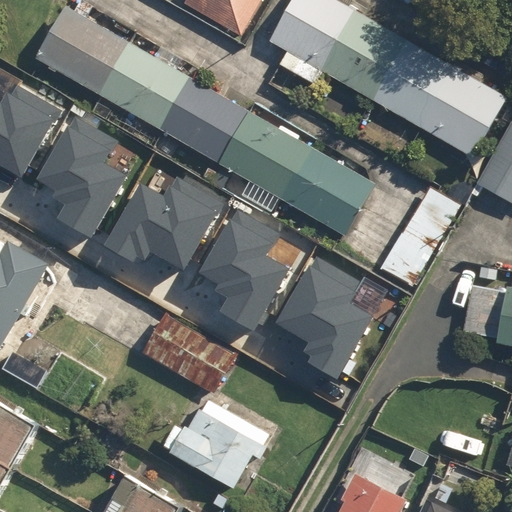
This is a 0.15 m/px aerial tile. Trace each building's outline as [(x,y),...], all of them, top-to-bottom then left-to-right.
[(180,0),(180,2),(240,39),(263,0),(180,0)] [(503,102),(330,0),(291,0),(267,41),(259,56),(314,88),(322,73),(469,160),(503,102)] [(63,7),(32,61),(343,238),(374,183),(63,7)] [(0,168),(32,185),(69,114),(19,87),(8,109),(0,104),(0,168)] [(511,206),(511,121),(511,124),(476,187),(511,206)] [(69,224),(99,239),(131,177),(109,166),(120,146),(78,125),(47,187),(79,204),(69,224)] [(192,280),(230,209),(179,183),(168,204),(148,194),(116,253),(147,269),(152,260),(192,280)] [(460,206),(430,189),(383,269),(414,287),(460,206)] [(231,317),(261,332),(293,270),(271,259),(282,239),(241,218),(209,280),(242,296),(231,317)] [(0,353),(48,268),(5,244),(0,253),(0,353)] [(311,365),(341,380),(373,318),(351,308),(362,287),(321,266),(289,328),(322,345),(311,365)] [(496,342),(495,348),(511,350),(511,293),(471,287),(464,337),(496,342)] [(236,357),(165,315),(141,354),(213,397),(236,357)] [(12,351),(1,368),(36,391),(48,374),(12,351)] [(253,459),(261,464),(268,451),(262,448),(269,436),(208,402),(202,413),(198,411),(186,432),(175,426),(161,450),(234,492),(253,459)] [(0,489),(36,425),(0,405),(0,489)] [(511,435),(498,431),(494,446),(511,451),(507,467),(511,468),(511,435)] [(374,487),(358,478),(339,511),(402,511),(407,504),(400,500),(414,475),(388,461),(374,487)] [(186,511),(180,508),(124,477),(104,511),(186,511)] [(444,511),(426,503),(421,511),(444,511)]
